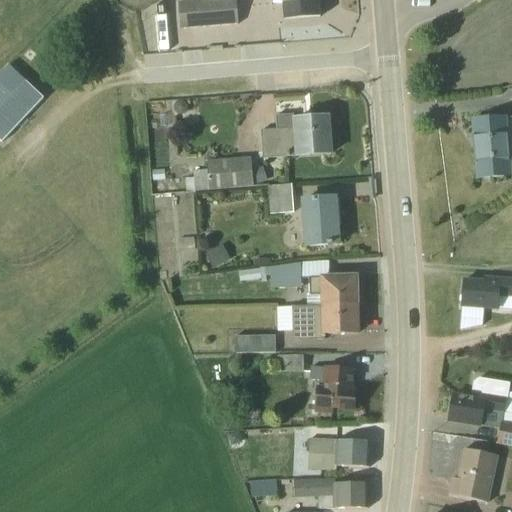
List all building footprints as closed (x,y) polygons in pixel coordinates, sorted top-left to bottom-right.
[(179,31),(237,27),(234,0),(233,0),(177,5),(179,31)] [(281,7),(283,23),(319,20),(317,0),(274,0),(275,7),(281,7)] [(141,13),(148,48),(173,43),(166,8),(141,13)] [(226,51),(181,50),(181,62),(225,63),(226,51)] [(0,147),(3,150),(47,101),(9,67),(0,77),(0,147)] [(291,117),(274,119),(275,132),(260,133),(262,162),(330,157),(327,120),(291,123),(291,117)] [(511,155),(509,118),(470,122),(475,182),(511,178),(511,155)] [(184,180),(185,194),(254,189),(266,184),(262,171),(252,173),(250,160),(206,164),(207,172),(192,173),(192,180),(184,180)] [(292,214),(290,187),(267,189),(268,216),(292,214)] [(334,202),(300,204),(302,249),(337,248),(334,202)] [(463,284),(461,309),(511,312),(511,281),(483,279),(482,285),(463,284)] [(309,281),(309,309),(357,308),(356,280),(309,281)] [(357,308),(309,309),(291,309),(292,343),(323,342),(323,337),(357,337),(357,308)] [(274,338),(235,339),(235,356),(275,356),(274,338)] [(302,359),(276,358),(276,374),(302,374),(302,359)] [(310,370),(309,383),(316,384),(313,415),(332,417),(332,412),(352,414),(354,395),(351,395),(351,389),(344,389),(346,373),(310,370)] [(500,431),(497,447),(511,449),(511,395),(508,395),(509,388),(474,383),(471,401),(452,399),(448,424),(500,431)] [(369,445),(312,441),(311,430),(288,431),(289,444),(308,443),(307,472),(336,474),(336,469),(368,471),(369,445)] [(498,458),(464,451),(458,481),(452,480),(448,498),(487,507),(498,458)] [(366,487),(333,487),(333,481),(294,481),(294,501),(316,501),(316,511),(366,511),(366,487)] [(249,498),(276,498),(276,484),(249,484),(249,498)]
